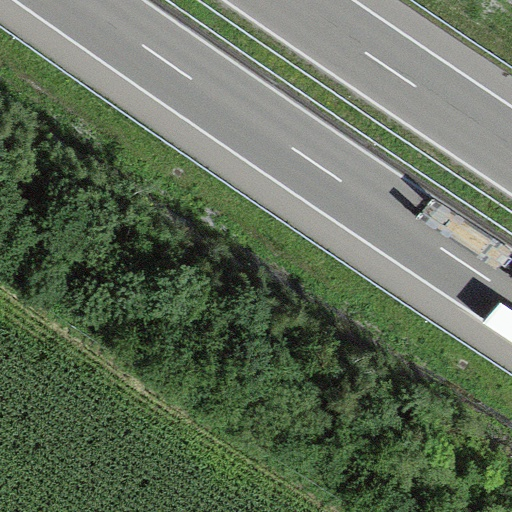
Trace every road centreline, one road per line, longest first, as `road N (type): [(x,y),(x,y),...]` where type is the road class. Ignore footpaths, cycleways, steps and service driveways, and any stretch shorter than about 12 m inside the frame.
road 1 (motorway): [(74,0),(511,296)]
road 2 (motorway): [(511,149),(291,0)]
